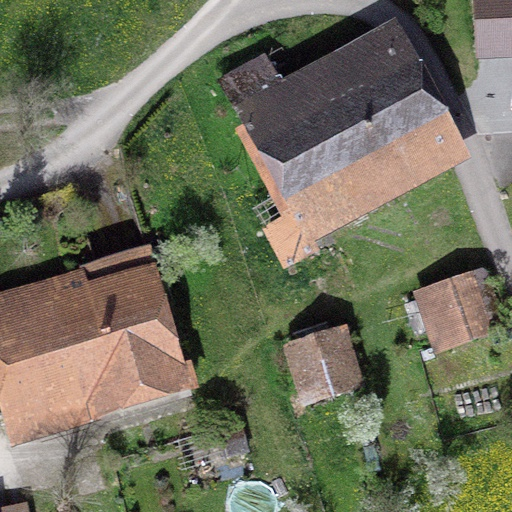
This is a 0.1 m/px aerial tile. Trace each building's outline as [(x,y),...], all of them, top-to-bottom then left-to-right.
[(511,0),(475,0),(477,45),(511,43),(511,0)] [(305,255),(291,226),(443,149),(394,57),(290,109),(265,60),(224,81),(249,130),(244,133),(287,220),(264,231),(282,267),(305,255)] [(96,288),(0,316),(0,405),(7,428),(183,381),(146,255),(91,271),(96,288)] [(487,329),(472,282),(436,293),(451,341),(487,329)] [(298,348),(311,391),(344,381),(330,338),(298,348)] [(226,453),(245,447),(237,418),(218,424),(226,453)]
